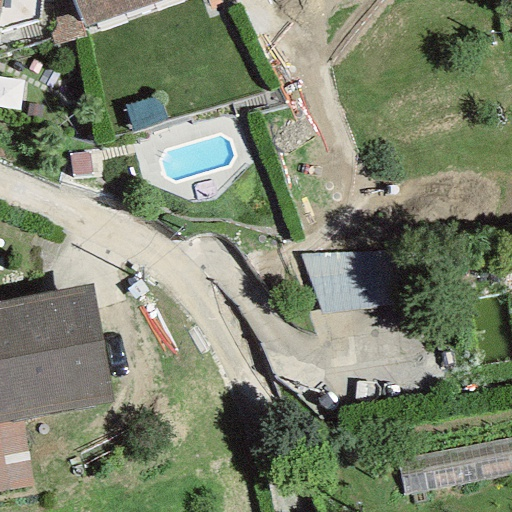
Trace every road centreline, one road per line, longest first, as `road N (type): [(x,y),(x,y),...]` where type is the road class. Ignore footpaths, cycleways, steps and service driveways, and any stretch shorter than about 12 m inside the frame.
road 1 (track): [(156,260),(217,260),(301,357),(314,356),(287,254),(307,207),(306,150),(237,0)]
road 2 (residential): [(275,511),(224,372),(148,247),(0,189)]
